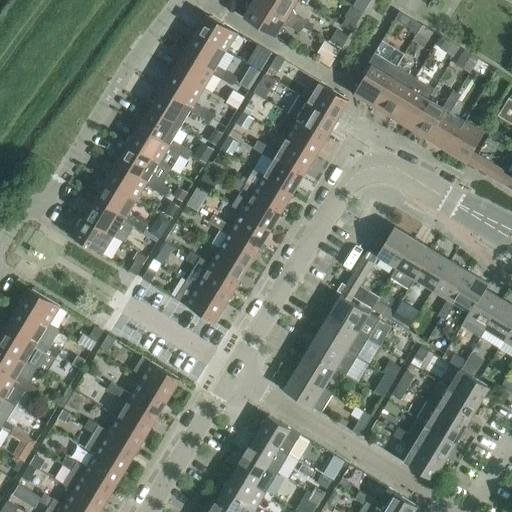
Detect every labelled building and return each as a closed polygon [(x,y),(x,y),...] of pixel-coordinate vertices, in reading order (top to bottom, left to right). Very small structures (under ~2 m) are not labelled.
[(289,27),(300,33),(303,27),(258,0),(247,0),(246,3),(254,8),(247,14),(246,13),(243,17),(276,37),(282,26),(289,27)] [(296,15),(293,9),(298,0),(258,0),(303,27),(306,21),(296,15)] [(359,0),(357,0),(353,6),(364,13),(366,9),(368,6),(359,0)] [(400,12),(395,20),(408,27),(413,20),(400,12)] [(223,24),(210,16),(199,35),(227,51),(238,33),(223,24)] [(346,18),(342,25),(352,31),(356,24),(346,18)] [(418,34),(422,26),(413,20),(408,27),(418,34)] [(338,30),(331,41),(342,48),(349,37),(338,30)] [(227,51),(199,35),(187,53),(216,70),(213,74),(223,80),(228,72),(218,66),(227,51)] [(446,39),(440,48),(454,57),(460,48),(446,39)] [(330,43),(319,61),(330,68),(340,50),(330,43)] [(272,53),(257,44),(248,60),(263,69),(272,53)] [(479,59),(465,50),(456,63),(470,72),(479,59)] [(216,70),(187,53),(176,72),(204,88),(213,74),(216,70)] [(375,53),(368,64),(371,66),(354,94),(374,106),(397,67),(375,53)] [(285,61),(277,56),(270,68),(278,72),(285,61)] [(251,66),(246,75),(255,81),(261,72),(251,66)] [(397,67),(374,106),(392,117),(410,88),(406,86),(411,77),(415,79),(416,78),(397,67)] [(204,88),(176,72),(165,90),(193,107),(191,111),(200,117),(205,109),(196,103),(204,88)] [(233,86),(238,78),(228,72),(223,80),(233,86)] [(265,75),(260,84),(271,90),(276,82),(265,75)] [(428,99),(434,89),(416,78),(415,79),(411,77),(406,86),(410,88),(392,117),(411,128),(428,99)] [(334,91),(320,83),(309,101),(336,118),(347,99),(334,91)] [(193,107),(165,90),(154,109),(182,125),(191,111),(193,107)] [(234,90),(227,102),(238,109),(245,97),(234,90)] [(461,96),(453,91),(448,99),(456,104),(461,96)] [(298,120),(325,136),(336,118),(309,101),(299,95),(288,114),(298,120)] [(443,108),(428,99),(411,128),(429,139),(447,110),(443,108)] [(447,110),(429,139),(448,150),(465,122),(450,113),(456,104),(448,99),(443,108),(447,110)] [(182,125),(154,109),(143,127),(171,144),(168,148),(178,154),(183,146),(173,140),(182,125)] [(211,123),(216,115),(205,109),(200,117),(211,123)] [(237,124),(248,130),(255,118),(244,111),(237,124)] [(296,124),(287,138),(314,155),(325,136),(298,120),(296,124)] [(467,162),(485,133),(465,122),(448,150),(467,162)] [(181,155),(188,160),(193,152),(183,146),(178,154),(168,148),(171,144),(143,127),(131,145),(172,170),(181,155)] [(494,128),(490,136),(500,142),(504,134),(494,128)] [(223,133),(216,129),(208,141),(216,146),(223,133)] [(221,149),(228,153),(232,156),(240,143),(229,137),(221,149)] [(276,157),(302,173),(314,155),(287,138),(278,153),(276,157)] [(258,141),(253,149),(264,155),(268,147),(258,141)] [(202,143),(194,155),(206,163),(214,150),(202,143)] [(172,170),(131,145),(120,164),(148,181),(146,185),(156,191),(161,183),(163,184),(172,170)] [(273,161),(265,175),(291,191),(302,173),(276,157),(278,153),(268,147),(264,155),(273,161)] [(221,149),(214,161),(220,165),(228,153),(221,149)] [(480,157),(474,166),(489,175),(494,165),(480,157)] [(148,181),(120,164),(109,182),(137,199),(146,185),(148,181)] [(503,184),(508,174),(494,165),(489,175),(503,184)] [(210,191),(221,174),(211,168),(200,185),(210,191)] [(253,194),(280,210),(291,191),(265,175),(255,169),(246,184),(256,190),(253,194)] [(231,186),(241,192),(246,184),(236,178),(231,186)] [(137,199),(109,182),(98,201),(126,218),(124,222),(133,228),(138,220),(128,214),(137,199)] [(171,189),(163,184),(161,183),(156,191),(166,197),(171,189)] [(242,212),(269,228),(280,210),(253,194),(256,190),(246,184),(241,192),(233,206),(242,212)] [(178,187),(173,196),(183,202),(188,193),(178,187)] [(198,187),(187,205),(198,211),(209,193),(198,187)] [(126,218),(98,201),(87,219),(115,236),(125,242),(133,228),(124,222),(126,218)] [(179,207),(172,203),(165,214),(172,218),(179,207)] [(242,212),(233,227),(231,231),(258,247),(269,228),(242,212)] [(213,215),(209,223),(219,229),(224,221),(213,215)] [(89,246),(104,255),(115,236),(87,219),(75,238),(89,246)] [(133,228),(144,234),(149,226),(138,220),(133,228)] [(220,249),(247,265),(258,247),(231,231),(233,227),(224,221),(219,229),(229,235),(220,249)] [(166,230),(155,223),(149,232),(161,239),(166,230)] [(378,256),(397,267),(414,239),(395,227),(378,256)] [(410,287),(415,279),(433,250),(414,239),(397,267),(392,276),(410,287)] [(220,249),(211,264),(209,268),(235,284),(247,265),(220,249)] [(434,290),(451,261),(433,250),(415,279),(434,290)] [(161,251),(156,259),(164,264),(169,256),(161,251)] [(138,252),(134,259),(136,260),(144,265),(148,258),(138,252)] [(191,252),(186,259),(197,266),(201,258),(191,252)] [(206,272),(198,286),(224,302),(235,284),(209,268),(211,264),(201,258),(197,266),(206,272)] [(374,263),(364,258),(355,273),(364,279),(374,263)] [(136,260),(129,271),(137,276),(144,265),(136,260)] [(142,279),(150,284),(162,264),(154,260),(142,279)] [(452,301),(470,272),(451,261),(434,290),(448,299),(443,307),(451,312),(456,303),(452,301)] [(486,289),(489,284),(470,272),(452,301),(456,303),(470,312),(471,312),(485,288),(486,289)] [(379,318),(369,312),(371,308),(363,303),(353,297),(364,279),(355,273),(329,315),(367,338),(379,318)] [(176,299),(200,313),(199,313),(213,321),(224,302),(198,286),(187,280),(176,299)] [(470,312),(467,317),(482,326),(477,334),(485,339),(490,331),(486,329),(504,300),(486,289),(485,288),(471,312),(470,312)] [(61,306),(46,298),(46,297),(33,289),(21,308),(49,325),(61,306)] [(370,291),(363,303),(371,308),(378,296),(370,291)] [(505,340),(511,327),(511,304),(504,300),(486,329),(490,331),(505,340)] [(377,301),(372,309),(382,315),(387,307),(377,301)] [(395,317),(407,324),(415,309),(404,302),(395,317)] [(438,316),(446,321),(451,312),(443,307),(438,316)] [(49,325),(21,308),(10,327),(38,344),(36,348),(45,353),(50,345),(40,340),(49,325)] [(367,338),(329,315),(318,334),(347,351),(349,347),(358,352),(367,338)] [(38,344),(10,327),(0,343),(0,345),(37,368),(45,353),(36,348),(38,344)] [(96,327),(89,338),(97,343),(103,332),(96,327)] [(511,355),(511,327),(505,340),(500,348),(511,355)] [(307,352),(336,369),(345,375),(358,352),(349,347),(347,351),(318,334),(307,352)] [(108,335),(102,346),(110,351),(116,340),(108,335)] [(37,368),(0,345),(0,370),(16,380),(13,384),(23,390),(28,382),(37,368)] [(45,353),(56,360),(61,352),(50,345),(45,353)] [(414,357),(423,362),(429,350),(421,346),(414,357)] [(325,388),(336,369),(307,352),(296,370),(325,388)] [(455,354),(450,363),(461,370),(462,370),(467,361),(455,354)] [(142,355),(132,370),(143,377),(141,380),(167,396),(179,377),(165,369),(165,370),(142,355)] [(78,356),(73,365),(81,370),(86,361),(78,356)] [(467,361),(462,370),(473,377),(474,377),(482,363),(470,356),(467,361)] [(402,368),(389,360),(382,372),(385,374),(395,380),(402,368)] [(38,389),(28,382),(23,390),(13,384),(16,380),(0,370),(0,396),(17,407),(26,392),(33,397),(38,389)] [(335,394),(325,388),(296,370),(284,390),(323,413),(335,394)] [(474,377),(473,377),(462,370),(461,370),(450,388),(476,404),(488,386),(474,377)] [(399,383),(408,389),(415,376),(407,371),(399,383)] [(384,398),(395,380),(385,374),(375,392),(384,398)] [(511,382),(506,379),(502,386),(511,392),(511,382)] [(129,399),(156,415),(167,396),(141,380),(132,395),(129,399)] [(476,404),(450,388),(438,382),(427,400),(465,423),(476,404)] [(112,383),(107,391),(117,397),(122,389),(112,383)] [(408,389),(399,383),(392,396),(401,401),(408,389)] [(118,417),(145,433),(156,415),(129,399),(132,395),(122,389),(117,397),(127,403),(118,417)] [(50,401),(59,406),(65,397),(55,391),(50,401)] [(17,407),(0,396),(0,426),(1,427),(6,419),(8,421),(17,407)] [(416,419),(454,441),(465,423),(427,400),(416,419)] [(64,410),(58,418),(65,423),(70,414),(64,410)] [(372,416),(364,412),(359,421),(367,425),(372,416)] [(301,435),(269,415),(257,435),(289,454),(301,435)] [(107,436),(134,452),(145,433),(118,417),(109,432),(107,436)] [(0,432),(3,428),(11,434),(16,426),(8,421),(6,419),(1,427),(0,426),(0,432)] [(89,419),(87,423),(85,427),(95,434),(100,426),(89,419)] [(416,419),(407,433),(409,434),(418,440),(416,444),(443,460),(454,441),(416,419)] [(353,431),(360,436),(367,425),(359,421),(353,431)] [(96,454),(122,470),(134,452),(107,436),(109,432),(100,426),(95,434),(105,440),(96,454)] [(398,428),(394,436),(404,442),(409,434),(407,433),(398,428)] [(414,448),(405,462),(418,470),(418,471),(431,479),(443,460),(416,444),(418,440),(409,434),(404,442),(414,448)] [(248,450),(247,449),(245,453),(278,473),(289,454),(257,435),(248,450)] [(21,442),(13,455),(25,462),(33,449),(21,442)] [(243,456),(244,457),(234,472),(267,491),(278,473),(245,453),(243,456)] [(85,472),(111,489),(122,470),(96,454),(87,469),(85,472)] [(36,455),(30,465),(40,471),(46,461),(36,455)] [(335,455),(323,474),(333,480),(344,461),(335,455)] [(62,464),(73,471),(77,463),(67,456),(62,464)] [(64,485),(73,491),(100,507),(111,489),(85,472),(87,469),(77,463),(73,471),(64,485)] [(267,491),(234,472),(223,491),(255,510),(267,491)] [(322,474),(317,483),(327,489),(332,480),(322,474)] [(19,484),(13,495),(24,501),(30,491),(19,484)] [(339,484),(328,502),(335,506),(346,488),(339,484)] [(311,493),(322,500),(326,493),(315,486),(311,493)] [(389,489),(380,503),(378,507),(385,511),(411,511),(416,504),(402,496),(402,497),(389,489)] [(73,491),(65,505),(62,509),(66,511),(97,511),(100,507),(73,491)] [(214,506),(213,506),(211,509),(215,511),(254,511),(255,510),(223,491),(214,506)] [(355,499),(366,505),(370,497),(360,491),(355,499)] [(45,493),(40,501),(50,507),(55,500),(45,493)] [(322,500),(311,493),(307,499),(318,506),(322,500)] [(361,511),(385,511),(378,507),(380,503),(370,497),(366,505),(361,511)] [(66,511),(62,509),(65,505),(55,500),(50,507),(57,511),(66,511)] [(7,501),(0,511),(15,511),(18,508),(7,501)]
